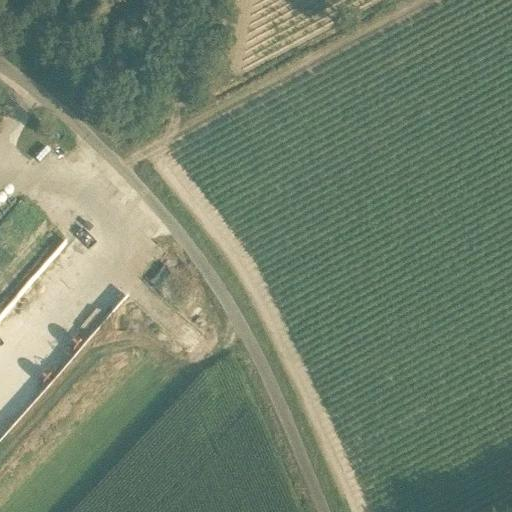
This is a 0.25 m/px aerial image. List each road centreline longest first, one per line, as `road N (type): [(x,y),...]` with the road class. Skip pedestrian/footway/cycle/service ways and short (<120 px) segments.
road 1 (unclassified): [(324,511),(267,374),(211,279),(113,162),(0,68)]
road 2 (track): [(434,0),(190,129)]
